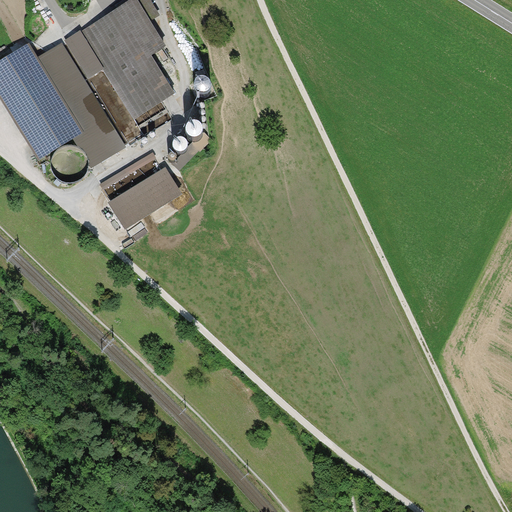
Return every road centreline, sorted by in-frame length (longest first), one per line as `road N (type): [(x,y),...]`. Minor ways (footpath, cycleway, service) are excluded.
road 1 (track): [(259,0),(505,511)]
road 2 (track): [(418,511),(345,457),(0,147)]
road 3 (track): [(161,0),(181,53),(187,108),(171,132),(61,202)]
